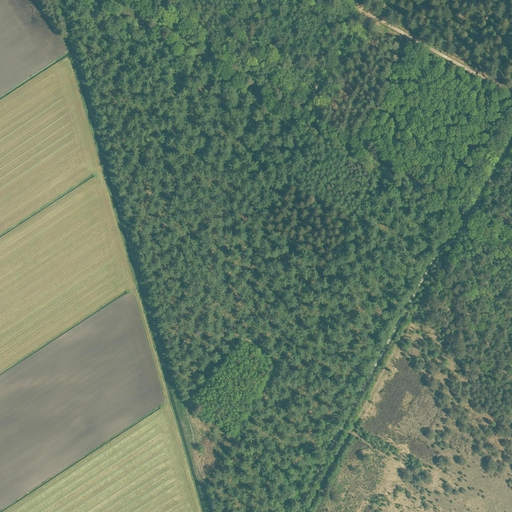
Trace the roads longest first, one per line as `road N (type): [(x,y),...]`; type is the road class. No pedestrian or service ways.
road 1 (track): [(453,240),(306,511)]
road 2 (track): [(342,0),(511,94)]
